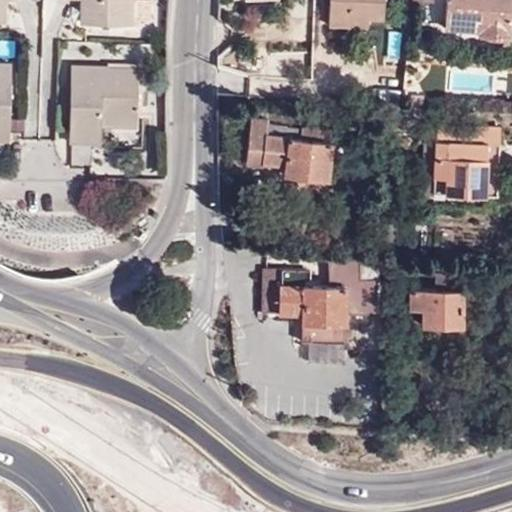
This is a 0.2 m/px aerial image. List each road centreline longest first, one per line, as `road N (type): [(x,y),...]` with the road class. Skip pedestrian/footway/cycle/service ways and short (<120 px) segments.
road 1 (primary): [(159,370),(270,455),(342,492),(387,495),(511,467)]
road 2 (motorway): [(309,511),(262,488),(145,400),(58,368),(0,359)]
road 3 (unknown): [(54,0),(50,181),(104,187)]
road 4 (residential): [(194,175),(164,247),(142,268),(51,314)]
road 5 (residential): [(159,370),(197,319),(203,297),(194,175)]
road 6 (residential): [(194,175),(194,0)]
road 7 (primary): [(51,314),(159,370)]
